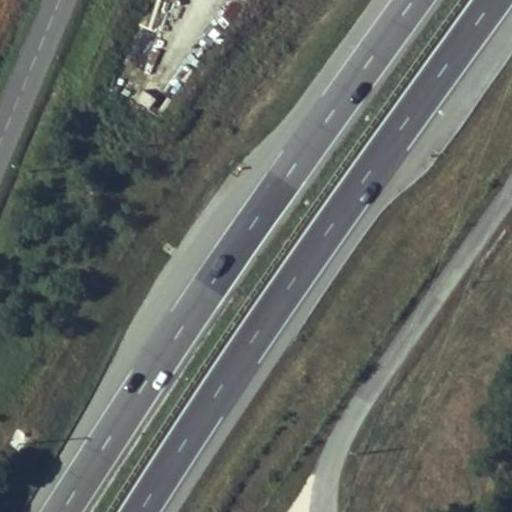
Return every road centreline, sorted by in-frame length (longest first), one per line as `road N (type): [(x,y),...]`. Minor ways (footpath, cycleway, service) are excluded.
road 1 (motorway): [(140,511),(284,291),(493,0)]
road 2 (motorway): [(409,0),(63,511)]
road 3 (unclassified): [(511,192),(340,436),(325,511)]
road 4 (tertiary): [(0,132),(56,0)]
